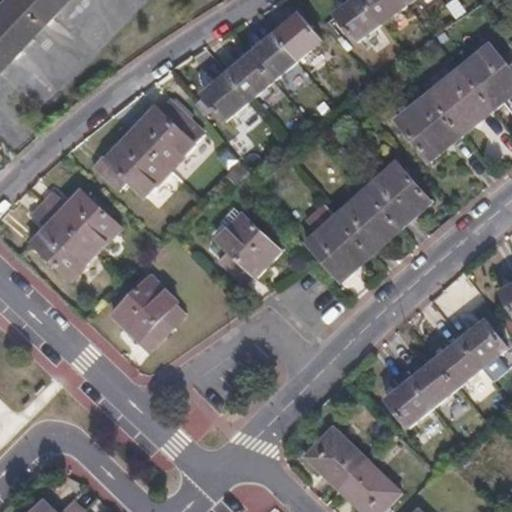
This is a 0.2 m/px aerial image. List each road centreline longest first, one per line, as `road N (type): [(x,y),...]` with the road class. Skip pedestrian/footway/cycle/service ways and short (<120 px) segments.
road 1 (residential): [(236,471),(321,373),(511,202)]
road 2 (residential): [(267,0),(48,144),(0,199)]
road 3 (residential): [(236,471),(194,463),(106,377)]
road 4 (residential): [(106,377),(0,272)]
road 5 (residential): [(56,421),(159,511)]
